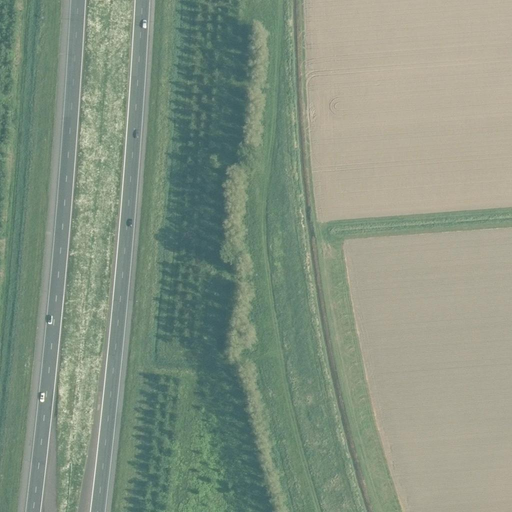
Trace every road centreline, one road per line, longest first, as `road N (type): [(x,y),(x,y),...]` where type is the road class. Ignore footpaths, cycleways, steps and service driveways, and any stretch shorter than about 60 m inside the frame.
road 1 (motorway): [(77,0),(31,511)]
road 2 (motorway): [(97,511),(141,0)]
